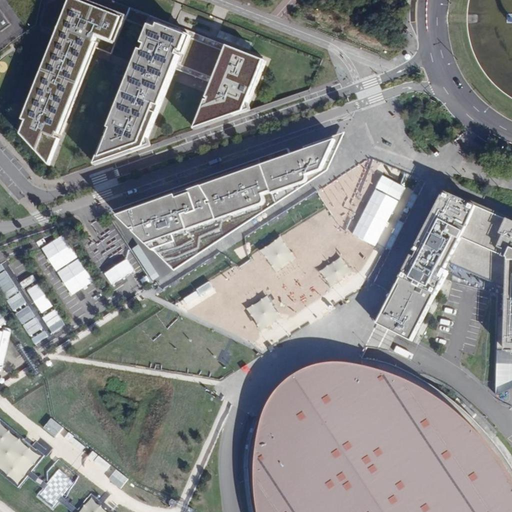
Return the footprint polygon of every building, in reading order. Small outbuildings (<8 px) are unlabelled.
[(27,121),(22,135),(31,145),(32,142),(51,163),(60,139),(57,138),(58,134),(62,136),(96,48),(112,54),(125,21),(130,9),(111,2),(107,12),(105,11),(106,8),(102,7),(101,10),(75,0),(70,0),(66,12),(69,13),(68,16),(63,14),(58,15),(49,11),(45,28),(58,32),(32,98),(31,97),(22,119),(27,121)] [(39,26),(45,28),(49,11),(58,15),(63,14),(68,16),(69,13),(66,12),(70,0),(75,0),(101,10),(102,7),(106,8),(105,11),(107,12),(111,2),(107,0),(54,0),(51,1),(43,5),(39,26)] [(0,31),(11,24),(0,8),(0,31)] [(226,51),(228,47),(130,9),(125,21),(149,30),(150,26),(158,29),(159,26),(210,45),(226,51)] [(265,61),(228,47),(226,51),(210,45),(159,26),(158,29),(150,26),(149,30),(98,160),(147,143),(176,68),(177,65),(215,80),(214,83),(198,124),(247,107),(265,61)] [(177,65),(176,68),(214,83),(215,80),(177,65)] [(247,107),(198,124),(196,130),(250,111),(247,107)] [(339,137),(133,210),(134,212),(123,216),(175,268),(324,170),(339,137)] [(50,166),(51,163),(32,142),(31,145),(50,166)] [(413,257),(379,324),(413,341),(445,280),(449,272),(444,269),(448,262),(508,288),(506,351),(511,351),(511,221),(445,193),(416,251),(419,252),(415,258),(413,257)] [(449,272),(445,280),(498,294),(496,395),(511,388),(511,351),(506,351),(508,288),(448,262),(444,269),(449,272)] [(372,361),(363,358),(359,372),(383,379),(407,386),(411,373),(401,369),(388,365),(372,361)] [(325,380),(305,390),(301,393),(289,404),(278,417),(270,430),(264,442),(259,469),(249,470),(251,492),(254,510),(254,511),(511,511),(511,466),(509,463),(493,440),(476,422),(460,407),(444,394),(429,384),(411,373),(407,386),(383,379),(359,372),(339,376),(325,380)] [(270,430),(258,422),(252,437),(249,470),(259,469),(264,442),(270,430)]
